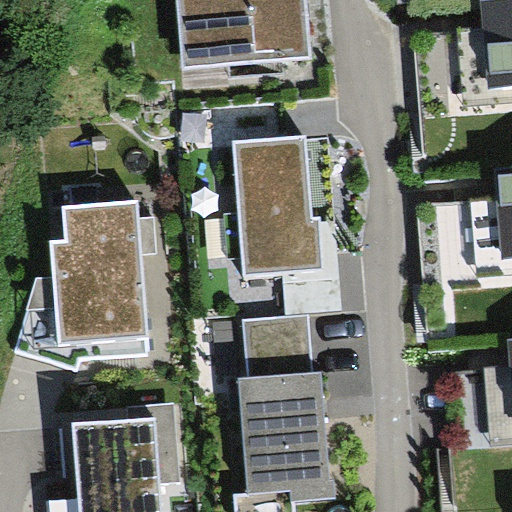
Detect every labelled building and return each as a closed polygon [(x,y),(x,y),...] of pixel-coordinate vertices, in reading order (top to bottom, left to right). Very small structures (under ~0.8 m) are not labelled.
[(300,0),(176,0),(183,70),(306,59),(300,0)] [(511,2),(478,6),(481,32),(455,34),(462,112),(511,107),(511,2)] [(303,141),(230,147),(241,281),(321,275),(317,222),(310,223),(303,141)] [(511,174),(494,176),(496,198),(471,200),(478,280),(511,276),(511,174)] [(134,206),(63,213),(66,245),(45,247),(51,279),(33,281),(19,352),(75,370),(80,359),(148,354),(136,227),(134,206)] [(312,378),(307,318),(241,323),(246,386),(238,387),(246,498),(229,499),(230,511),(293,511),(293,507),(332,504),(322,377),(312,378)] [(511,345),(507,346),(509,370),(483,372),(489,448),(511,445),(511,345)] [(144,426),(69,432),(74,511),(159,511),(153,425),(144,426)]
